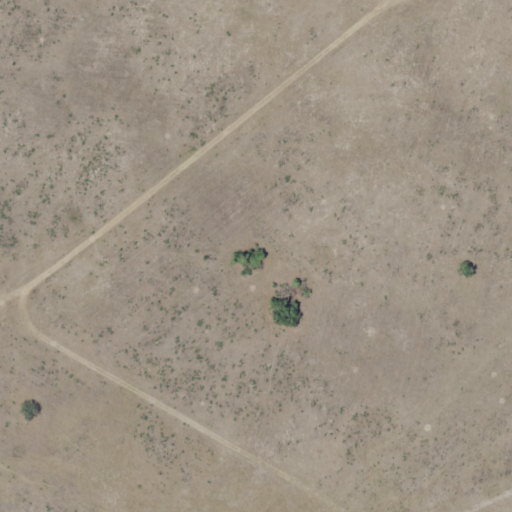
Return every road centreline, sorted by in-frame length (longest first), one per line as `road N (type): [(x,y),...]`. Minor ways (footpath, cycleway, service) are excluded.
road 1 (track): [(4,319),(336,0)]
road 2 (track): [(0,319),(337,511)]
